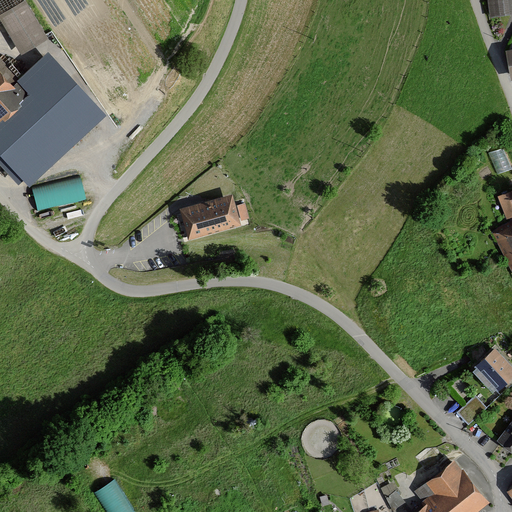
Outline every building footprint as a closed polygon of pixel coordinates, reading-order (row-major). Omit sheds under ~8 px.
[(511,0),(488,0),(491,18),(511,15),(511,0)] [(22,53),(47,39),(25,2),(1,16),(22,53)] [(27,55),(35,64),(45,54),(38,46),(27,55)] [(47,53),(17,80),(23,87),(19,91),(29,103),(6,124),(2,120),(0,120),(0,155),(29,185),(103,114),(47,53)] [(0,117),(2,120),(6,124),(29,103),(19,91),(23,87),(17,80),(6,67),(2,71),(0,68),(0,117)] [(495,173),(510,170),(506,148),(491,151),(495,173)] [(34,192),(38,208),(87,197),(82,175),(42,184),(43,189),(34,192)] [(193,240),(248,225),(239,191),(184,206),(193,240)] [(511,216),(511,192),(499,197),(507,219),(511,216)] [(511,222),(498,229),(511,257),(511,222)] [(511,369),(492,350),(472,371),(495,394),(507,382),(510,386),(511,384),(511,369)] [(511,449),(511,423),(499,440),(511,449)] [(473,511),(488,500),(457,460),(420,488),(431,502),(418,511),(473,511)] [(135,511),(118,478),(97,489),(109,511),(135,511)] [(383,496),(387,510),(403,505),(396,481),(377,486),(380,497),(383,496)]
